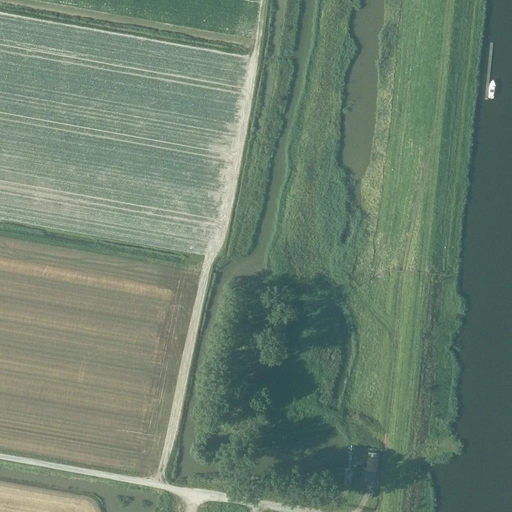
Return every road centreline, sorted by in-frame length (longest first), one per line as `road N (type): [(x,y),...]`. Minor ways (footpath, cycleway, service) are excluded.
road 1 (track): [(375,511),(401,272),(439,100)]
road 2 (unclassified): [(314,511),(0,457)]
